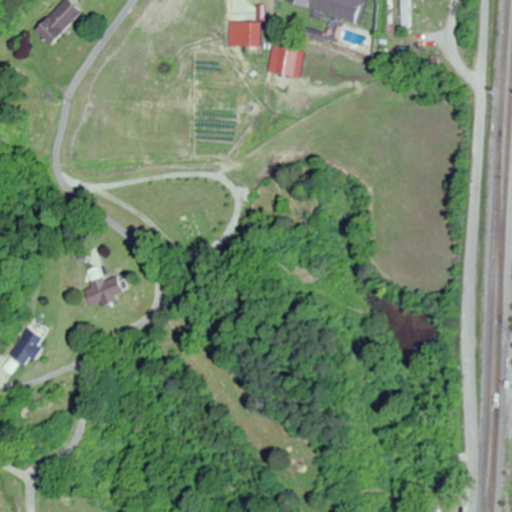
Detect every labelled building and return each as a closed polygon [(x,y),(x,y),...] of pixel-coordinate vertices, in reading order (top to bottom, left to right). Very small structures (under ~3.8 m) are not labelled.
[(67,0),(40,28),(58,46),(89,14),(73,0),(67,0)] [(366,22),(371,0),(292,0),(292,3),(366,22)] [(415,29),(415,0),(405,0),(405,29),(415,29)] [(270,49),(270,22),(248,22),(248,49),(270,49)] [(89,274),(102,308),(136,295),(129,276),(111,283),(105,267),(89,274)] [(52,355),(46,351),(55,338),(36,325),(17,354),(42,370),(52,355)]
